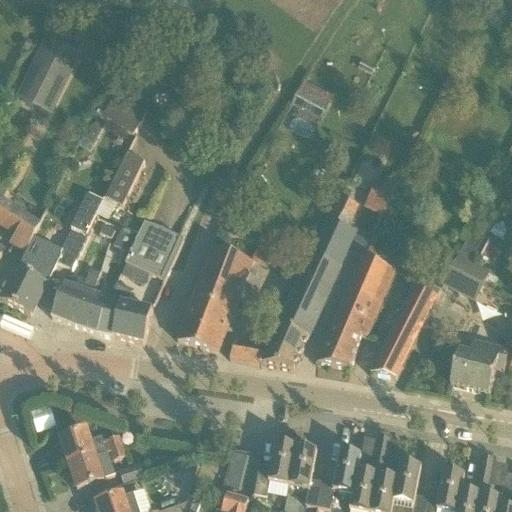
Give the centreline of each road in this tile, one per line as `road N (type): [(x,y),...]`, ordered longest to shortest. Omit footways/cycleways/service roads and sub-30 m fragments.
road 1 (residential): [(161,373),(227,193),(348,0)]
road 2 (residential): [(511,435),(161,373)]
road 3 (residential): [(161,373),(28,371)]
